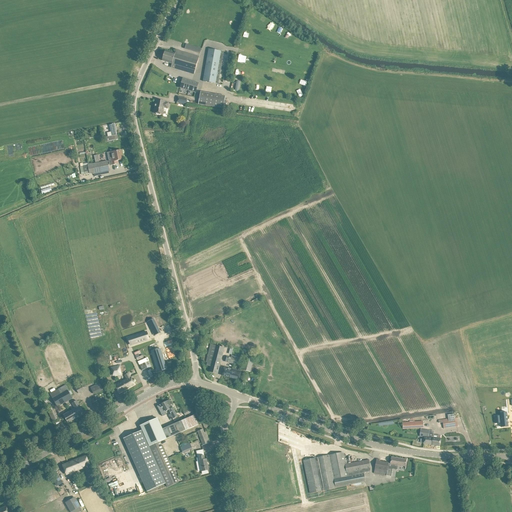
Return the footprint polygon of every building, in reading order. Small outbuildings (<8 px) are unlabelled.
[(203,81),(215,83),(221,51),(209,49),(203,81)] [(171,67),(176,69),(194,74),(199,57),(176,50),(175,53),(165,50),(162,61),(172,64),(171,67)] [(183,79),(180,88),(195,92),(198,83),(183,79)] [(198,104),(223,109),(225,96),(200,92),(198,104)] [(154,113),(156,113),(157,114),(160,115),(161,114),(163,115),(164,107),(168,107),(169,103),(165,102),(165,101),(156,100),(154,113)] [(112,135),(107,136),(108,140),(117,138),(115,127),(110,128),(112,135)] [(110,152),(107,153),(109,162),(112,161),(112,165),(118,163),(117,160),(122,160),(121,156),(122,156),(121,150),(116,151),(110,152)] [(83,166),(84,172),(89,171),(89,173),(92,173),(93,174),(109,170),(107,161),(83,166)] [(153,319),(148,321),(152,331),(158,328),(153,319)] [(136,335),(131,337),(134,344),(149,339),(147,332),(139,334),(140,336),(136,337),(136,335)] [(165,340),(154,345),(156,348),(166,344),(165,340)] [(207,362),(206,365),(211,366),(209,372),(217,374),(219,369),(221,358),(213,356),(216,346),(216,345),(211,344),(206,362),(207,362)] [(233,345),(231,356),(240,357),(242,347),(233,345)] [(154,349),(148,351),(154,366),(160,363),(154,349)] [(226,362),(237,365),(238,359),(227,356),(226,362)] [(242,370),(250,372),(254,358),(246,356),(242,370)] [(142,370),(147,368),(145,362),(149,361),(147,358),(138,362),(142,370)] [(121,365),(120,365),(110,367),(111,374),(112,374),(112,376),(115,376),(115,377),(122,375),(123,374),(121,365)] [(222,375),(239,380),(241,372),(224,367),(222,375)] [(115,385),(119,393),(135,384),(128,373),(125,375),(127,379),(115,385)] [(91,388),(94,394),(103,390),(100,383),(91,388)] [(50,394),(57,407),(72,398),(65,385),(50,394)] [(76,388),(78,393),(85,390),(82,385),(76,388)] [(75,408),(72,410),(76,418),(84,413),(80,405),(79,406),(76,400),(72,403),(75,408)] [(170,400),(157,406),(163,416),(167,414),(166,412),(169,410),(171,414),(169,415),(171,420),(173,419),(173,420),(174,419),(173,419),(178,417),(171,405),(172,404),(170,400)] [(48,410),(52,421),(57,419),(53,407),(48,410)] [(183,411),(185,416),(191,413),(189,411),(192,409),(191,407),(188,409),(188,408),(183,411)] [(76,418),(72,410),(63,415),(68,423),(76,418)] [(500,416),(495,416),(495,423),(501,423),(502,427),(509,426),(507,412),(503,413),(503,415),(501,415),(500,416)] [(448,418),(442,419),(443,422),(443,426),(444,429),(458,427),(457,422),(456,417),(455,417),(454,414),(448,415),(448,418)] [(157,418),(140,425),(142,430),(149,446),(199,424),(195,415),(162,429),(157,418)] [(403,423),(403,424),(403,429),(417,428),(423,427),(423,422),(423,421),(403,423)] [(198,431),(203,445),(208,443),(206,438),(207,437),(205,432),(204,432),(203,429),(198,431)] [(421,429),(420,436),(424,437),(424,440),(421,439),(420,443),(423,443),(423,444),(440,446),(441,439),(440,439),(440,436),(433,435),(429,434),(429,431),(421,429)] [(160,470),(158,467),(151,450),(149,446),(142,430),(123,438),(140,475),(153,469),(155,473),(160,470)] [(183,453),(193,449),(191,443),(181,447),(183,453)] [(162,445),(151,450),(158,467),(160,470),(167,487),(178,482),(162,445)] [(307,460),(304,460),(305,465),(310,493),(336,488),(351,485),(361,483),(365,482),(364,473),(370,472),(370,468),(370,464),(369,460),(347,464),(345,464),(344,459),(343,452),(307,460)] [(204,455),(199,457),(202,471),(209,470),(206,459),(204,460),(203,456),(204,456),(204,455)] [(88,475),(89,478),(93,476),(89,465),(90,465),(86,456),(63,465),(66,474),(84,467),(88,475)] [(375,468),(374,473),(383,475),(384,470),(387,471),(387,468),(392,469),(397,470),(398,465),(405,466),(406,460),(391,457),(390,464),(388,463),(389,463),(380,461),(380,459),(376,459),(375,468)] [(65,503),(69,511),(71,511),(80,507),(75,498),(65,503)]
